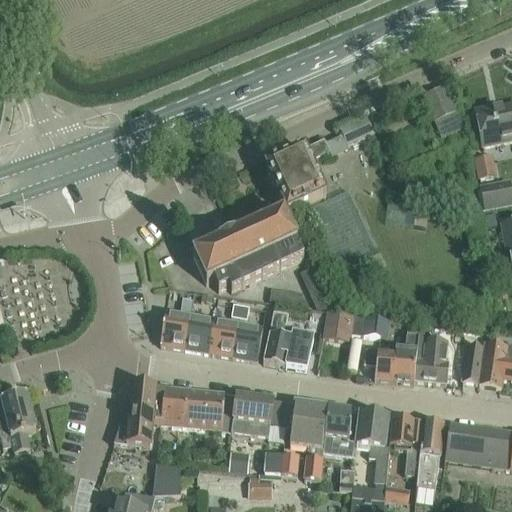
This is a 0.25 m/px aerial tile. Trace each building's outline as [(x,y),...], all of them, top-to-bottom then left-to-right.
[(458,113),(447,88),(421,100),(432,125),(458,113)] [(511,144),(511,111),(493,115),(492,111),(474,115),(482,151),(511,144)] [(344,151),(370,139),(362,121),(336,133),(344,151)] [(286,218),(304,210),(325,200),(309,165),(328,157),(323,145),(264,172),(286,218)] [(483,153),(488,175),(506,172),(502,150),(483,153)] [(371,200),(363,182),(335,194),(343,212),(371,200)] [(485,214),(511,208),(511,207),(508,187),(481,192),(485,214)] [(230,297),(303,263),(283,218),(193,260),(206,289),(213,286),(217,296),(227,291),(230,297)] [(511,226),(501,228),(511,282),(511,226)] [(311,272),(300,277),(303,285),(314,280),(311,272)] [(314,280),(303,285),(307,293),(318,288),(314,280)] [(318,288),(307,293),(310,301),(321,296),(318,288)] [(270,293),(268,305),(276,306),(278,294),(270,293)] [(278,294),(276,306),(285,307),(286,295),(278,294)] [(286,295),(285,307),(293,308),(295,297),(286,295)] [(321,296),(310,301),(313,308),(324,304),(321,296)] [(295,297),(293,308),(307,311),(301,298),(295,297)] [(324,304),(313,308),(315,312),(329,315),(324,304)] [(233,310),(230,322),(238,323),(240,311),(233,310)] [(240,311),(238,323),(246,325),(248,312),(240,311)] [(165,317),(159,351),(184,355),(190,321),(165,317)] [(364,323),(326,317),(322,342),(348,346),(349,339),(363,340),(362,341),(374,342),(376,324),(364,323)] [(283,337),(284,330),(286,321),(272,318),(270,328),(266,348),(263,368),(285,372),(306,375),(313,342),(291,338),(283,337)] [(190,321),(184,355),(208,359),(213,325),(190,321)] [(386,343),(388,325),(376,324),(374,342),(386,343)] [(213,325),(208,359),(232,363),(237,329),(213,325)] [(237,329),(232,363),(257,367),(262,333),(237,329)] [(413,388),(413,386),(419,330),(408,329),(405,354),(396,354),(396,357),(393,386),(413,388)] [(445,389),(447,369),(447,368),(444,368),(446,348),(427,346),(429,332),(419,330),(413,386),(445,389)] [(478,389),(478,390),(500,393),(502,383),(511,384),(511,351),(484,348),(483,354),(479,389),(478,389)] [(479,389),(483,354),(466,351),(464,367),(461,386),(478,389),(479,389)] [(393,386),(396,357),(364,354),(363,370),(376,371),(374,385),(393,386)] [(160,430),(164,392),(132,389),(128,424),(122,423),(113,450),(149,453),(152,429),(160,430)] [(221,436),(222,418),(224,398),(164,392),(160,430),(221,436)] [(26,439),(35,437),(26,398),(0,404),(1,408),(0,408),(0,443),(3,454),(13,452),(14,458),(29,455),(26,439)] [(285,407),(236,400),(233,420),(232,425),(231,437),(267,442),(269,430),(282,432),(285,407)] [(285,407),(282,432),(291,433),(289,446),(288,453),(306,455),(306,462),(322,464),(323,458),(326,413),(285,407)] [(348,436),(351,416),(326,413),(323,458),(354,463),(356,449),(356,446),(347,444),(348,436)] [(356,446),(356,449),(368,450),(367,464),(376,465),(373,489),(375,489),(385,490),(389,453),(383,452),(387,421),(360,417),(356,446)] [(417,481),(419,461),(422,425),(392,421),(389,449),(394,449),(393,454),(406,455),(404,480),(417,481)] [(440,459),(443,428),(422,425),(419,461),(417,481),(416,492),(414,509),(431,511),(433,494),(434,495),(439,459),(440,459)] [(511,437),(449,429),(444,465),(511,474),(511,437)] [(247,478),(250,458),(231,456),(229,476),(247,478)] [(280,484),(282,460),(266,459),(264,479),(260,479),(260,483),(280,484)] [(296,482),(298,461),(282,460),(280,484),(279,492),(293,493),(294,482),(296,482)] [(317,511),(322,464),(306,462),(300,511),(317,511)] [(153,500),(180,500),(180,472),(157,468),(153,500)] [(352,497),(354,475),(340,475),(339,496),(352,497)] [(249,502),(271,502),(272,486),(258,486),(258,481),(249,480),(249,487),(249,502)] [(407,510),(410,496),(385,492),(383,506),(407,510)] [(151,511),(154,502),(124,498),(121,509),(112,507),(110,511),(151,511)] [(353,503),(351,511),(382,511),(383,506),(370,505),(370,508),(365,508),(365,504),(353,503)]
